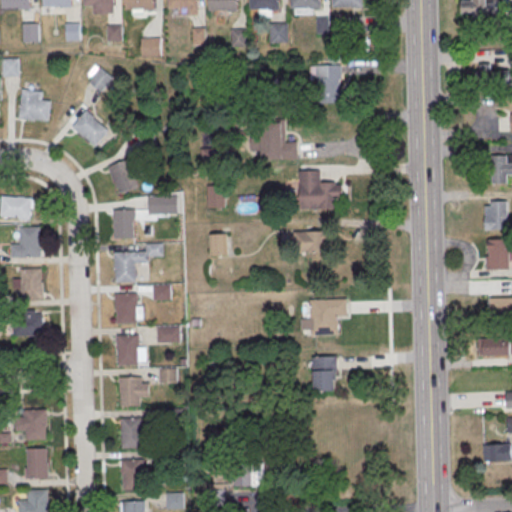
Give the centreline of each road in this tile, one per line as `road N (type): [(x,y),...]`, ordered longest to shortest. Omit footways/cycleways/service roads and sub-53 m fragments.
road 1 (secondary): [(432,509),(418,0)]
road 2 (residential): [(84,511),(76,213),(54,170)]
